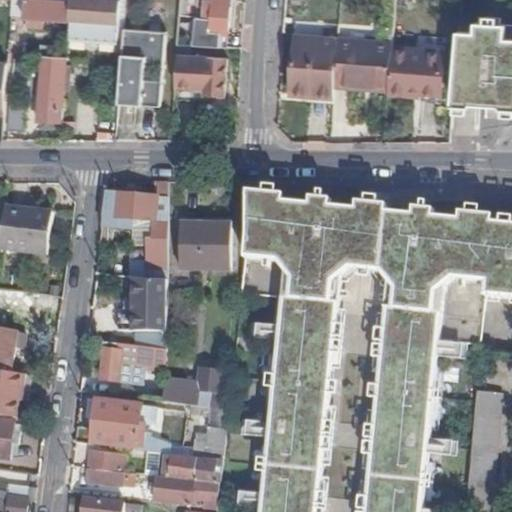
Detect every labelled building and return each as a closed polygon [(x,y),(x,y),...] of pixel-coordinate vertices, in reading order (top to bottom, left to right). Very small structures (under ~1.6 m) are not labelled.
[(71,22),(73,4),(68,4),(68,0),(14,0),(15,1),(13,18),(33,20),(32,28),(44,30),(45,21),(71,22)] [(90,0),(91,0),(86,0),(72,0),(73,4),(71,22),(70,41),(89,43),(90,25),(100,26),(99,43),(118,45),(121,3),(104,1),(103,0),(90,0)] [(183,0),(180,45),(205,47),(206,33),(212,34),(214,18),(194,17),(194,0),(183,0)] [(230,35),(232,0),(226,0),(227,3),(207,1),(206,12),(214,12),(214,18),(212,34),(230,35)] [(397,0),(397,8),(396,23),(408,25),(409,0),(397,0)] [(445,22),(445,17),(414,15),(413,44),(451,46),(452,22),(445,22)] [(396,23),(395,41),(407,42),(408,25),(396,23)] [(511,39),(508,39),(509,26),(477,23),(476,33),(460,32),(455,105),(511,108),(511,39)] [(168,34),(125,31),(120,106),(137,107),(139,87),(145,88),(144,107),(162,109),(168,34)] [(292,97),(335,100),(336,90),(337,85),(340,42),(296,39),(292,97)] [(372,92),(391,94),(394,47),(340,42),(337,85),(372,88),(372,92)] [(54,123),(63,124),(64,109),(60,108),(63,66),(68,66),(69,59),(44,57),(39,122),(44,122),(44,129),(53,130),(54,123)] [(225,99),(228,59),(210,58),(208,97),(225,99)] [(10,65),(0,64),(0,112),(7,113),(10,65)] [(13,106),(10,133),(25,133),(28,108),(13,106)] [(168,283),(168,202),(107,196),(104,219),(148,224),(147,284),(168,283)] [(258,298),(265,298),(282,300),(261,511),(319,511),(342,279),(353,272),(357,212),(332,210),(278,205),(249,202),(249,239),(243,296),(258,298)] [(55,218),(8,211),(2,253),(49,259),(55,218)] [(353,272),(361,273),(380,275),(386,215),(367,213),(357,212),(353,272)] [(511,229),(494,226),(401,216),(386,215),(380,275),(389,283),(365,511),(423,511),(441,343),(483,348),(487,304),(511,306),(511,229)] [(231,235),(180,235),(180,281),(230,282),(231,235)] [(168,356),(168,304),(122,303),(118,331),(122,331),(120,349),(123,350),(168,356)] [(0,337),(17,340),(16,349),(22,350),(24,335),(0,331),(0,337)] [(0,374),(13,376),(16,349),(17,340),(0,337),(0,374)] [(167,377),(168,356),(123,350),(122,355),(121,370),(167,377)] [(118,385),(121,370),(122,355),(108,353),(104,384),(118,385)] [(166,408),(194,411),(196,395),(216,398),(218,375),(197,372),(195,388),(169,385),(166,408)] [(13,376),(0,374),(0,419),(18,422),(24,378),(13,376)] [(467,511),(491,511),(502,399),(478,397),(467,511)] [(99,404),(93,449),(138,454),(138,452),(139,442),(145,443),(146,433),(140,432),(141,426),(144,409),(99,404)] [(224,465),(226,449),(212,448),(215,427),(219,427),(220,421),(215,420),(190,417),(187,449),(212,452),(211,463),(224,465)] [(0,462),(11,464),(16,426),(0,423),(0,462)] [(222,491),(224,465),(211,463),(148,456),(145,480),(160,482),(222,491)] [(92,457),(90,473),(116,476),(117,460),(92,457)] [(117,460),(116,476),(123,477),(125,460),(117,460)] [(116,476),(90,473),(89,486),(124,490),(125,478),(123,477),(116,476)] [(206,511),(219,511),(222,491),(160,482),(158,505),(206,511)] [(0,511),(23,511),(26,494),(0,489),(0,511)] [(126,511),(128,503),(87,497),(85,511),(126,511)]
